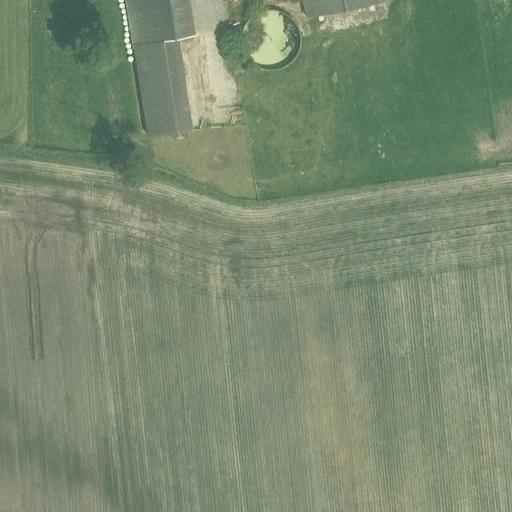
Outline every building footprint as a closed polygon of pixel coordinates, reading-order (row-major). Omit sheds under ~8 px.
[(126,0),(134,46),(176,39),(195,36),(189,0),(126,0)] [(302,0),(306,19),(387,2),(386,0),(302,0)] [(279,13),(278,12),(277,12),(276,12),(275,12),(274,12),(273,12),(272,11),(271,11),(270,11),(269,11),(268,11),(267,12),(266,12),(265,12),(264,12),(263,12),(262,13),(261,13),(260,13),(259,14),(258,14),(257,15),(256,15),(255,16),(254,17),(253,17),(252,18),(251,18),(251,19),(250,20),(249,20),(248,21),(248,22),(247,23),(246,24),(245,25),(245,26),(244,27),(244,28),(243,29),(243,30),(242,31),(242,32),(242,33),(241,34),(241,35),(241,36),(241,37),(241,38),(241,39),(240,40),(240,41),(240,42),(240,43),(241,44),(241,45),(241,46),(241,47),(241,48),(241,49),(242,50),(242,51),(242,52),(243,53),(243,54),(244,55),(244,56),(245,57),(245,58),(246,59),(247,60),(248,61),(248,62),(249,62),(249,63),(250,64),(251,64),(252,65),(252,66),(253,66),(254,67),(255,67),(256,68),(257,68),(258,69),(259,70),(260,70),(261,70),(262,71),(263,71),(264,71),(265,71),(266,71),(267,72),(268,72),(269,72),(270,72),(271,72),(272,72),(273,72),(274,72),(275,71),(276,71),(277,71),(278,71),(279,71),(280,70),(281,70),(282,69),(283,69),(284,69),(285,68),(286,68),(287,67),(288,66),(289,65),(290,65),(291,64),(291,63),(292,63),(293,62),(293,61),(294,61),(295,60),(295,59),(296,58),(296,57),(297,57),(297,56),(298,55),(298,54),(298,53),(299,52),(299,51),(299,50),(300,49),(300,48),(300,47),(300,46),(301,45),(301,44),(301,43),(301,42),(301,41),(301,40),(301,39),(301,38),(300,37),(300,36),(300,35),(300,34),(300,33),(299,32),(299,31),(298,30),(298,29),(297,28),(297,27),(297,26),(296,25),(295,25),(295,24),(294,23),(294,22),(293,21),(292,21),(292,20),(291,19),(290,19),(289,18),(289,17),(288,17),(287,16),(286,16),(285,15),(284,14),(283,14),(282,14),(281,13),(280,13),(279,13)] [(176,39),(134,46),(148,138),(191,131),(176,39)] [(266,103),(333,93),(329,71),(241,85),(244,105),(266,102),(266,103)] [(242,136),(330,122),(327,104),(239,118),(242,136)]
